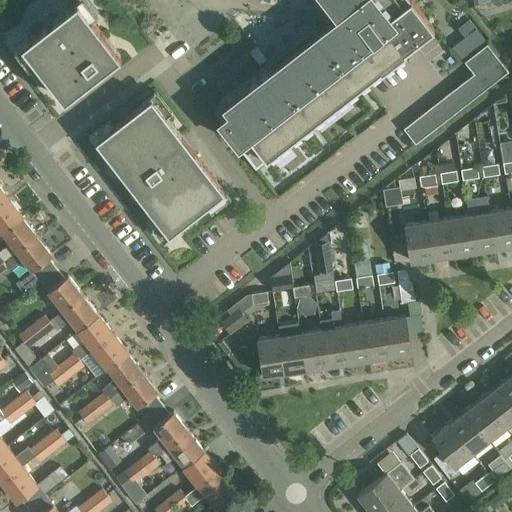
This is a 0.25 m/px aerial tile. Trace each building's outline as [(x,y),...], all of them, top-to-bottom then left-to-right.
[(64,99),(121,55),(105,35),(101,30),(100,30),(98,27),(99,27),(98,25),(97,26),(95,23),(95,22),(91,17),(78,2),(79,1),(78,0),(76,0),(69,6),(53,20),(55,22),(48,27),(46,25),(41,28),(29,37),(29,38),(22,44),(34,60),(34,61),(37,66),(38,65),(40,68),(40,69),(41,70),(42,70),(44,73),(43,73),(48,79),(49,79),(64,99)] [(238,144),(256,167),(271,156),(273,159),(291,145),(288,142),(359,87),(359,86),(411,46),(435,28),(412,0),(326,0),(328,2),(330,0),(332,0),(343,13),(338,17),(343,23),(335,29),(330,23),(317,33),(314,28),(267,64),(271,69),(224,105),(230,111),(219,120),(239,144),(238,144)] [(496,55),(404,127),(416,143),(508,70),(496,55)] [(16,109),(31,103),(25,88),(10,94),(16,109)] [(119,170),(169,234),(225,190),(195,152),(190,155),(177,139),(182,135),(164,112),(164,113),(152,96),(144,102),(136,108),(135,108),(112,126),(112,127),(96,140),(102,147),(101,148),(108,156),(108,155),(111,158),(110,159),(111,160),(112,160),(114,163),(113,163),(119,170)] [(511,148),(502,150),(505,173),(511,171),(511,148)] [(455,161),(439,163),(442,183),(459,180),(457,169),(456,169),(455,161)] [(498,163),(482,165),(484,176),(500,174),(498,163)] [(478,166),(462,168),(463,179),(479,177),(478,166)] [(420,175),(422,186),(437,184),(436,173),(420,175)] [(415,177),(399,179),(400,189),(416,187),(415,177)] [(0,201),(8,195),(0,184),(0,201)] [(23,215),(8,195),(0,201),(0,226),(3,230),(23,215)] [(511,214),(511,207),(490,211),(496,247),(511,243),(511,214)] [(490,211),(469,214),(475,250),(496,247),(490,211)] [(469,214),(448,218),(454,253),(475,250),(469,214)] [(23,215),(3,230),(12,241),(0,250),(0,254),(4,260),(38,234),(23,215)] [(121,239),(136,227),(128,216),(113,228),(121,239)] [(448,218),(427,221),(433,257),(454,253),(448,218)] [(433,257),(427,221),(406,224),(411,260),(433,257)] [(0,254),(0,274),(9,268),(11,270),(26,259),(34,270),(49,258),(54,254),(38,234),(4,260),(0,254)] [(320,249),(323,270),(334,268),(331,247),(320,249)] [(365,257),(353,261),(357,274),(369,270),(365,257)] [(57,268),(49,258),(34,270),(41,280),(57,268)] [(289,261),(271,275),(273,289),(289,287),(293,287),(289,261)] [(377,273),(378,273),(391,271),(390,261),(375,263),(377,273)] [(29,265),(12,279),(21,289),(38,276),(29,265)] [(57,268),(41,280),(49,289),(65,277),(57,268)] [(411,268),(397,270),(402,302),(416,300),(411,268)] [(378,273),(380,283),(396,281),(394,271),(378,273)] [(69,273),(65,277),(49,289),(63,308),(54,315),(55,316),(85,294),(69,273)] [(373,274),(356,277),(358,287),(374,284),(373,274)] [(351,277),(336,280),(337,290),(353,288),(351,277)] [(330,281),(314,283),(316,294),(332,292),(330,281)] [(310,284),(293,287),(295,297),(311,294),(310,284)] [(268,291),(251,293),(253,304),(269,301),(268,291)] [(85,294),(55,316),(62,325),(71,318),(80,329),(100,314),(85,294)] [(221,321),(231,333),(249,319),(239,307),(221,321)] [(45,314),(33,323),(42,336),(55,326),(45,314)] [(100,314),(80,329),(86,338),(73,349),(75,352),(81,359),(115,332),(100,314)] [(384,318),(390,355),(411,351),(405,315),(384,318)] [(384,318),(363,321),(369,358),(390,355),(384,318)] [(306,368),(300,331),(299,321),(278,324),(280,335),(285,372),(306,368)] [(363,321),(342,325),(348,361),(369,358),(363,321)] [(42,336),(33,323),(19,333),(29,346),(42,336)] [(342,325),(321,328),(327,365),(348,361),(342,325)] [(327,365),(321,328),(300,331),(306,368),(327,365)] [(81,359),(75,352),(50,372),(47,369),(39,375),(46,384),(53,378),(59,385),(98,353),(109,367),(129,352),(115,332),(81,359)] [(285,372),(280,335),(258,338),(264,375),(285,372)] [(129,352),(109,367),(116,376),(102,388),(104,390),(79,410),(89,423),(102,413),(94,401),(106,391),(110,397),(144,370),(129,352)] [(33,380),(25,370),(13,379),(21,389),(33,380)] [(159,390),(144,370),(110,397),(106,391),(94,401),(102,413),(114,403),(117,406),(130,395),(139,405),(154,393),(159,390)] [(511,373),(500,383),(511,398),(511,373)] [(511,398),(500,383),(483,396),(506,425),(511,420),(511,398)] [(6,415),(32,395),(27,389),(1,408),(6,415)] [(163,403),(154,393),(139,405),(146,415),(163,403)] [(32,395),(6,415),(11,422),(37,402),(32,395)] [(506,425),(483,396),(466,409),(489,438),(506,425)] [(163,403),(146,415),(154,426),(171,413),(163,403)] [(0,424),(2,428),(10,424),(0,407),(0,424)] [(466,409),(450,422),(472,451),(489,438),(466,409)] [(151,450),(138,460),(148,473),(161,462),(156,456),(161,452),(190,430),(175,410),(171,413),(154,426),(162,436),(149,447),(151,450)] [(472,451),(450,422),(432,436),(444,451),(435,458),(450,478),(460,471),(455,465),(472,451)] [(15,455),(7,444),(0,449),(0,476),(2,479),(22,464),(35,454),(69,428),(60,434),(55,428),(30,447),(28,445),(15,455)] [(74,434),(69,428),(35,454),(40,460),(65,441),(74,434)] [(205,449),(190,430),(161,452),(168,462),(177,455),(185,466),(205,449)] [(418,447),(410,453),(420,467),(428,460),(418,447)] [(205,449),(185,466),(193,476),(179,486),(181,488),(180,488),(185,494),(220,468),(205,449)] [(488,472),(495,481),(511,467),(501,453),(488,464),(492,468),(488,472)] [(148,473),(138,460),(116,477),(126,490),(148,473)] [(401,461),(388,471),(387,470),(358,492),(371,510),(414,476),(401,461)] [(20,497),(38,484),(28,471),(22,464),(2,479),(17,499),(20,497)] [(442,477),(432,464),(424,470),(434,484),(442,477)] [(38,484),(20,497),(32,511),(42,511),(53,504),(54,503),(46,492),(69,474),(62,465),(38,484)] [(185,494),(180,488),(167,498),(177,511),(190,501),(192,504),(207,494),(214,503),(235,487),(220,468),(185,494)] [(495,481),(488,472),(476,482),(483,491),(495,481)] [(414,476),(371,510),(373,511),(402,511),(413,503),(401,488),(415,478),(414,476)] [(444,481),(436,487),(447,500),(454,494),(444,481)] [(59,511),(53,504),(42,511),(83,511),(108,493),(102,486),(78,506),(76,505),(66,511),(59,511)] [(108,493),(83,511),(96,511),(120,493),(115,487),(108,493)] [(496,493),(502,502),(511,495),(504,487),(496,493)] [(175,511),(177,511),(167,498),(154,507),(157,511),(175,511)] [(413,503),(402,511),(434,511),(429,505),(420,511),(413,503)]
